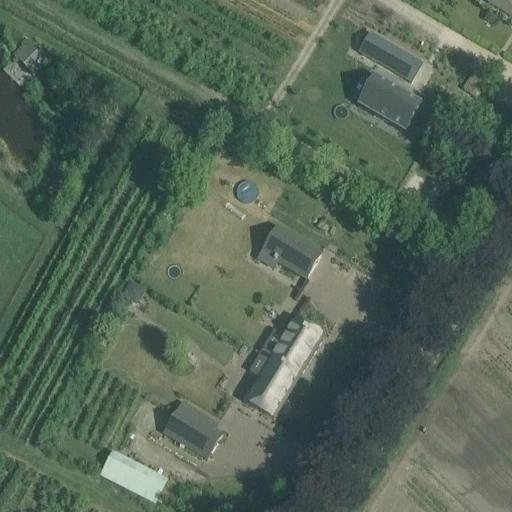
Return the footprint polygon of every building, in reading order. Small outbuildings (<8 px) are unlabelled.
[(511,0),(490,0),(488,4),(511,19),(511,0)] [(371,37),(360,56),(411,85),(422,66),(371,37)] [(47,62),(28,43),(18,54),(37,73),(47,62)] [(375,78),(356,107),(404,136),(423,106),(375,78)] [(277,231),(269,243),(270,244),(271,243),(283,251),(276,263),(306,282),(321,258),(277,231)] [(144,292),(130,284),(121,298),(135,307),(144,292)] [(275,333),(263,354),(301,377),(324,340),(293,321),(283,338),(275,333)] [(274,422),(301,377),(263,354),(250,374),(258,379),(243,404),(274,422)] [(202,426),(205,420),(182,406),(164,436),(207,462),(222,438),(202,426)]
